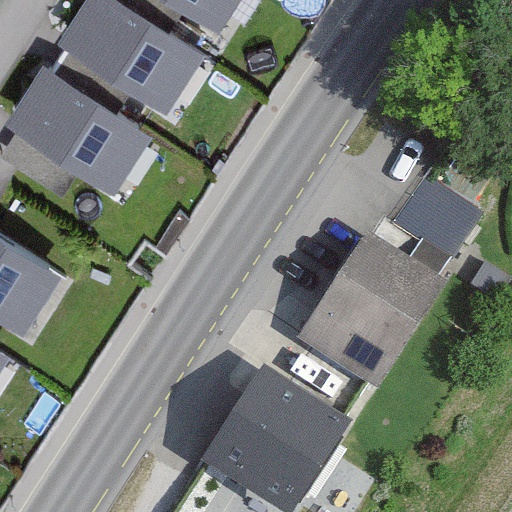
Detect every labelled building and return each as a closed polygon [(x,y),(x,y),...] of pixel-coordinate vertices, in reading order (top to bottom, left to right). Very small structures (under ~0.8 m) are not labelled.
[(186,46),(114,0),(70,0),(45,38),(149,104),(186,46)] [(215,0),(159,0),(199,26),(215,0)] [(134,127),(31,61),(0,109),(0,123),(97,186),(134,127)] [(425,170),(400,217),(461,249),(486,202),(425,170)] [(427,284),(352,235),(285,338),(360,387),(427,284)] [(43,270),(0,242),(0,324),(6,328),(43,270)] [(274,511),(331,424),(244,369),(184,464),(259,511),(274,511)]
